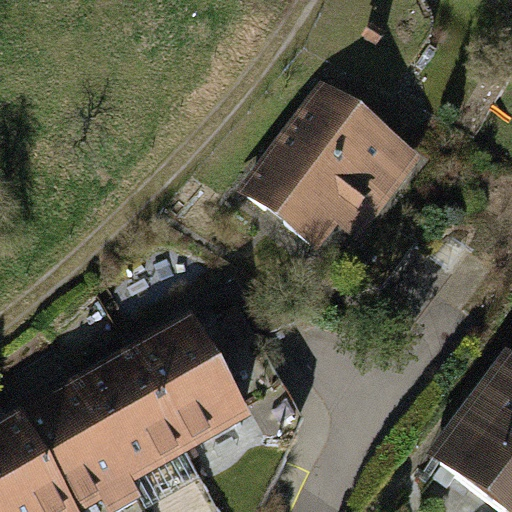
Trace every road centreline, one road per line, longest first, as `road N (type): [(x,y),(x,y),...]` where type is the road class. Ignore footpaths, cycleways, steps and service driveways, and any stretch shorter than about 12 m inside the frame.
road 1 (track): [(0,331),(58,291),(214,123),(300,0)]
road 2 (residential): [(315,511),(370,407),(452,305)]
